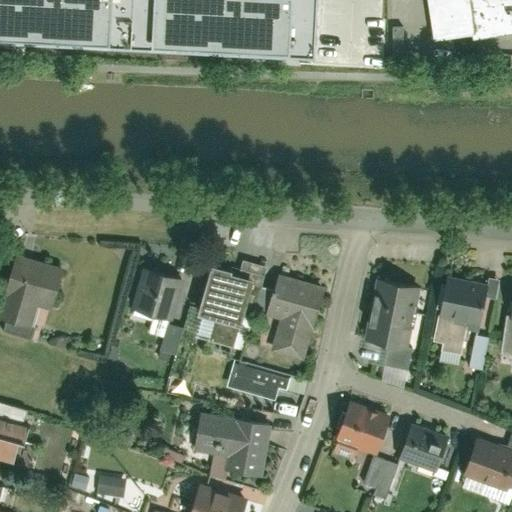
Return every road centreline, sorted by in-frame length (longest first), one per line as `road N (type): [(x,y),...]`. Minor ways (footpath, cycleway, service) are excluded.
road 1 (residential): [(5,197),(363,219)]
road 2 (residential): [(334,374),(488,430)]
road 3 (residential): [(363,219),(334,374)]
road 4 (residential): [(363,219),(511,231)]
road 5 (residential): [(334,374),(279,511)]
